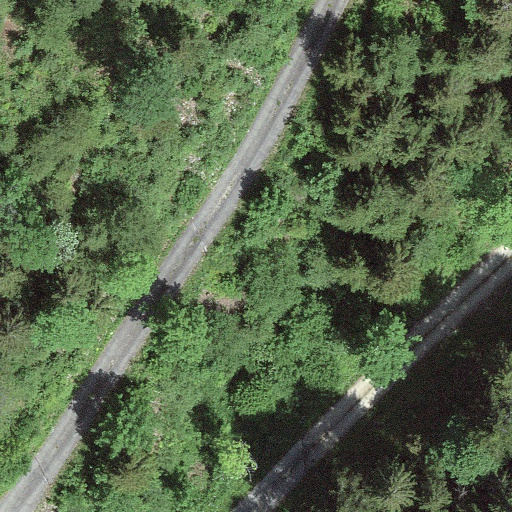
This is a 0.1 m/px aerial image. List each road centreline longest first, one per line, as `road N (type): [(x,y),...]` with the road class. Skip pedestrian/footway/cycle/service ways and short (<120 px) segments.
road 1 (track): [(337,0),(233,188),(15,511)]
road 2 (track): [(255,511),(511,254)]
